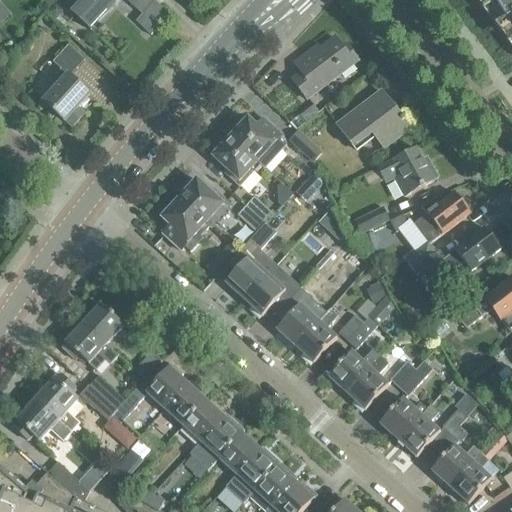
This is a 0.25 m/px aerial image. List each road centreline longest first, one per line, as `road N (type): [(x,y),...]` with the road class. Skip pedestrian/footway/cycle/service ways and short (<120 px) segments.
road 1 (unclassified): [(419,511),(77,212)]
road 2 (tertiary): [(77,212),(276,0)]
road 3 (unclassified): [(511,150),(397,0)]
road 4 (tertiary): [(0,327),(77,212)]
